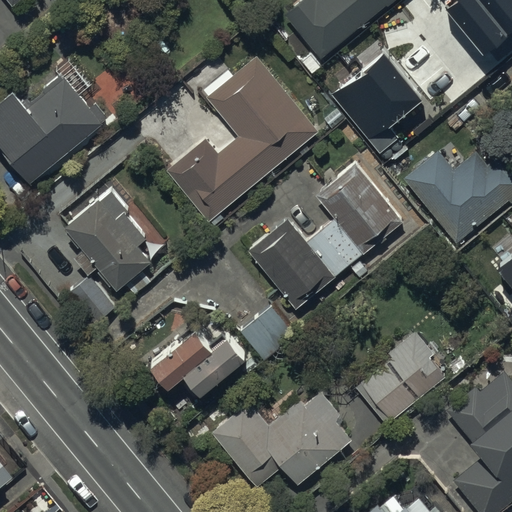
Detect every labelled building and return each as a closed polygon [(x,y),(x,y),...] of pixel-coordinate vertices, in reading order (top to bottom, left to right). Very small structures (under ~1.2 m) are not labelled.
[(292,0),(284,7),(320,50),(380,0),(292,0)] [(420,0),(401,0),(381,17),(409,50),(440,24),(420,0)] [(511,0),(489,0),(511,27),(511,0)] [(503,39),(483,15),(454,40),(472,64),(503,39)] [(217,146),(205,131),(166,163),(207,213),(317,123),(256,48),(205,89),(238,129),(217,146)] [(30,95),(13,74),(0,84),(0,134),(31,172),(107,110),(95,95),(91,99),(64,67),(63,68),(61,65),(43,80),(45,82),(30,95)] [(453,161),(437,142),(402,171),(455,234),(507,191),(511,195),(511,194),(511,151),(511,150),(509,152),(502,144),(487,156),(475,142),(453,161)] [(401,213),(353,154),(314,185),(335,211),(306,235),(286,211),(247,242),(295,300),(401,213)] [(97,186),(61,215),(81,240),(72,248),(86,265),(96,257),(114,278),(149,250),(136,235),(144,228),(123,204),(126,201),(109,181),(100,189),(97,186)] [(511,286),(511,239),(493,217),(458,246),(501,297),(511,286)] [(89,268),(68,284),(94,317),(114,301),(89,268)] [(271,298),(239,323),(262,352),(294,326),(271,298)] [(192,315),(147,351),(169,379),(186,366),(201,386),(247,350),(225,322),(207,335),(192,315)] [(359,374),(391,412),(448,365),(414,323),(387,345),(390,349),(359,374)] [(474,380),(446,403),(484,448),(453,473),(485,511),(488,511),(511,492),(511,374),(503,364),(478,385),(474,380)] [(350,431),(334,412),(338,406),(319,383),(303,396),(298,391),(267,417),(247,392),(209,422),(256,479),(282,457),(296,475),(350,431)] [(412,409),(390,429),(401,442),(423,421),(412,409)] [(471,449),(450,425),(439,435),(459,459),(471,449)] [(384,434),(361,454),(372,467),(395,446),(384,434)] [(453,466),(434,443),(422,453),(441,476),(453,466)] [(354,459),(332,477),(342,490),(364,472),(354,459)] [(374,497),(356,511),(414,511),(394,485),(376,499),(374,497)]
